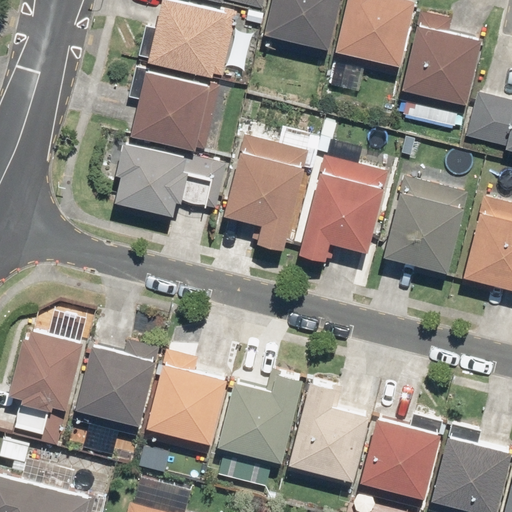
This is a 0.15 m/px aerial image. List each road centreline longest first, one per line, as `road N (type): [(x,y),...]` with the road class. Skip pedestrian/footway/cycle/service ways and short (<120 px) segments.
road 1 (residential): [(0,230),(511,360)]
road 2 (residential): [(58,0),(31,107),(0,177)]
